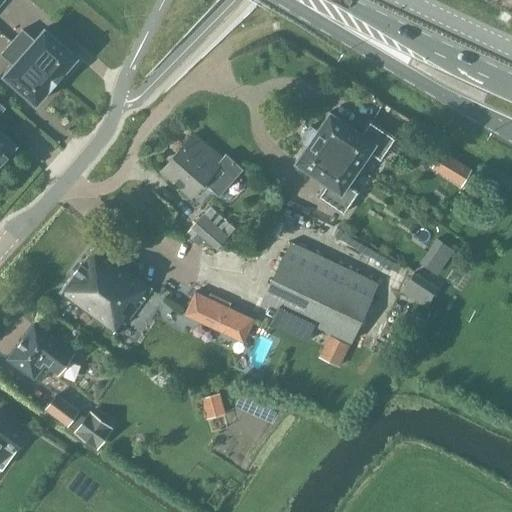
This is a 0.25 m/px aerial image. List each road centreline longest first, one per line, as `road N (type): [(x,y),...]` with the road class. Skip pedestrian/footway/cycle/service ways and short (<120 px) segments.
road 1 (primary): [(300,0),(511,130)]
road 2 (primary): [(511,86),(314,0)]
road 3 (residential): [(0,253),(107,130),(118,104)]
